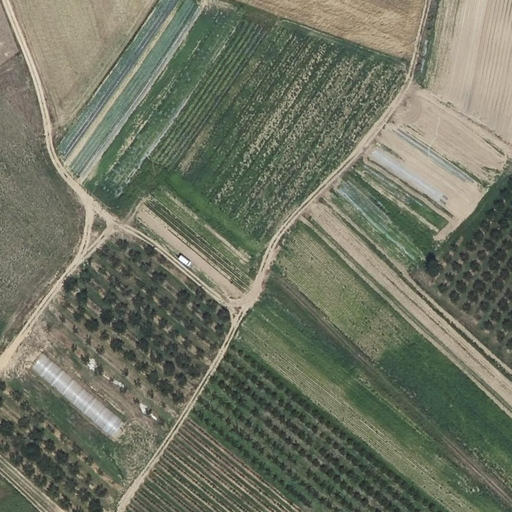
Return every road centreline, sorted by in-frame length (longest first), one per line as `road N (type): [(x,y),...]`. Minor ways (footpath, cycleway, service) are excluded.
road 1 (track): [(120,511),(228,342),(257,290),(269,247),(407,86),(430,0)]
road 2 (track): [(5,0),(45,108),(49,153),(83,206),(87,230),(0,361)]
road 3 (track): [(261,273),(292,290),(511,499)]
road 4 (track): [(86,216),(148,238),(242,315)]
road 5 (track): [(152,0),(83,103),(48,126)]
road 6 (track): [(407,86),(511,146)]
